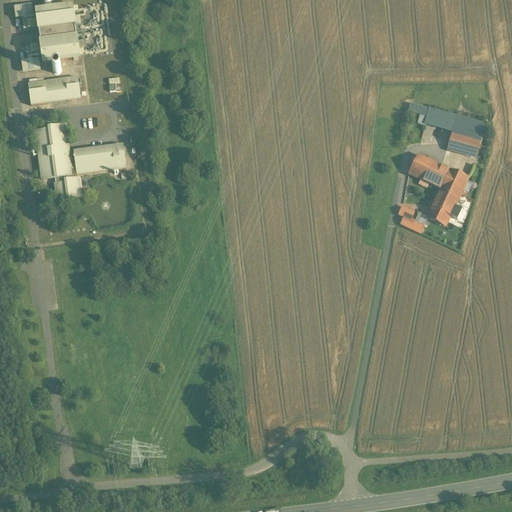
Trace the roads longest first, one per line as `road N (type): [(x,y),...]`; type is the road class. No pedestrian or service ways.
road 1 (track): [(511,448),(361,464),(340,439),(320,434),(232,472),(0,497)]
road 2 (unclassified): [(353,507),(353,435),(408,150)]
road 3 (unclassified): [(71,487),(35,247)]
road 4 (primary): [(511,481),(353,507)]
